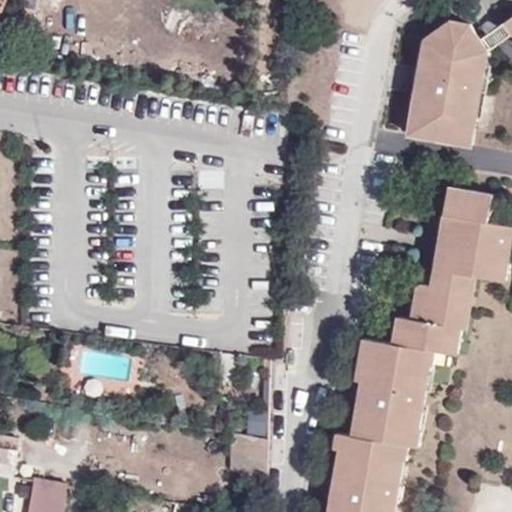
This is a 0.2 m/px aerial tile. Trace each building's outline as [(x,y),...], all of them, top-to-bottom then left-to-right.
[(38,0),(37,9),(61,11),(62,0),(38,0)] [(20,4),(17,24),(33,27),(36,7),(20,4)] [(471,23),(452,21),(427,39),(435,40),(451,28),(460,27),(469,30),(474,33),(483,48),(488,49),(471,23)] [(451,28),(435,40),(427,39),(411,132),(471,143),(488,49),(483,48),(474,33),(469,30),(460,27),(451,28)] [(331,511),(395,511),(403,456),(408,457),(410,444),(421,444),(424,431),(419,430),(432,363),(436,363),(438,349),(458,352),(471,273),(505,279),(511,241),(511,223),(490,219),(494,192),(450,184),(434,283),(424,281),(417,286),(413,316),(400,315),(395,342),(364,336),(358,378),(364,378),(356,433),(339,431),(337,446),(342,448),(331,511)] [(129,351),(138,352),(140,341),(130,340),(129,351)] [(274,348),(274,356),(281,357),(282,348),(274,348)] [(232,471),(269,477),(270,438),(234,432),(232,471)] [(15,478),(19,451),(0,447),(0,475),(11,477),(15,478)] [(46,483),(35,481),(31,504),(56,509),(59,485),(46,483)] [(64,510),(68,486),(59,485),(56,509),(64,510)]
